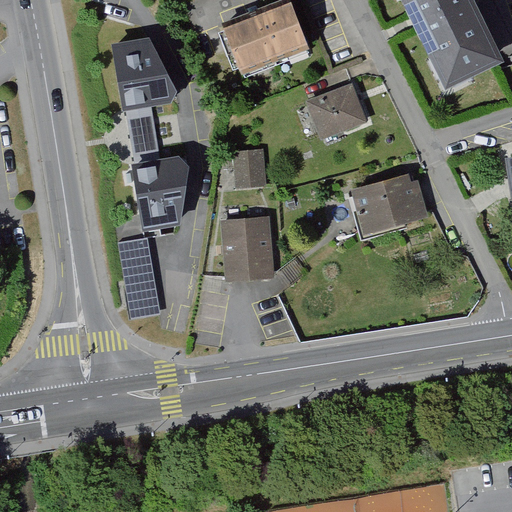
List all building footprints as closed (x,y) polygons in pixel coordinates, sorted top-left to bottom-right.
[(464,0),(385,0),(438,108),(502,78),(464,0)] [(288,12),(217,39),(235,86),(306,59),(288,12)] [(143,46),(111,53),(123,115),(170,105),(143,46)] [(352,93),(301,111),(315,149),(366,131),(352,93)] [(263,158),(231,160),(234,195),(265,193),(263,158)] [(130,171),(141,242),(173,236),(187,164),(130,171)] [(511,166),(503,168),(510,213),(511,212),(511,166)] [(412,181),(349,199),(362,245),(425,227),(412,181)] [(264,228),(216,230),(219,288),(267,285),(264,228)]
